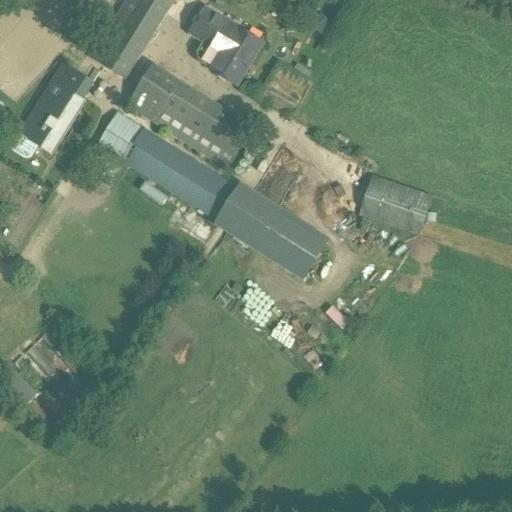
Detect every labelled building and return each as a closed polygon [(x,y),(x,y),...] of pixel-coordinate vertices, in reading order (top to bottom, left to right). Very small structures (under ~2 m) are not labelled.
[(178,0),(126,0),(90,61),(127,84),(159,34),(178,0)] [(213,75),(236,88),(261,46),(205,13),(192,35),(225,54),(213,75)] [(64,66),(20,137),(16,134),(8,145),(11,149),(24,160),(28,158),(36,147),(52,157),(95,85),(64,66)] [(253,130),(215,106),(152,66),(126,107),(139,116),(227,172),(253,130)] [(292,111),(296,102),(278,94),(285,78),(266,70),(256,96),(292,111)] [(119,115),(99,148),(218,224),(240,192),(119,115)] [(278,205),(292,155),(267,148),(253,198),(278,205)] [(359,219),(420,240),(434,199),(373,178),(359,219)] [(315,284),(329,275),(323,266),(309,275),(315,284)] [(50,328),(39,338),(59,359),(69,349),(50,328)]
